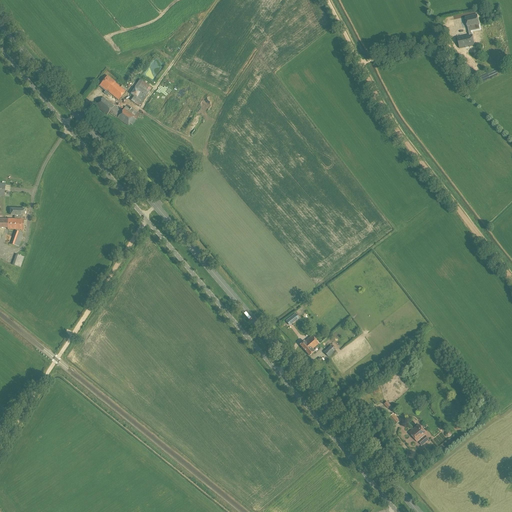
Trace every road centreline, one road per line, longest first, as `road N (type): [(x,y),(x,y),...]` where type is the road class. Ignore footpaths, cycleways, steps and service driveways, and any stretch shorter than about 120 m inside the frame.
road 1 (primary): [(417,511),(157,208)]
road 2 (unclassified): [(396,511),(146,223)]
road 3 (track): [(146,223),(0,451)]
road 4 (track): [(359,62),(395,130),(511,279)]
road 5 (unclassified): [(146,223),(65,127)]
road 6 (primary): [(157,208),(77,115)]
